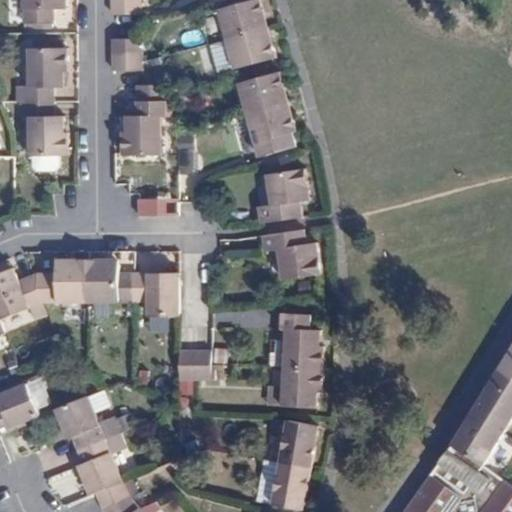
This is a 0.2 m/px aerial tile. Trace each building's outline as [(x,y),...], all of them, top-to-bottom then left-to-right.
[(69,0),(25,0),(26,24),(57,24),(58,10),(69,10),(69,0)] [(143,14),(142,0),(113,0),(114,14),(143,14)] [(261,0),(253,0),(219,9),(228,39),(270,28),(261,0)] [(270,28),(228,39),(236,69),(278,57),(270,28)] [(145,55),(145,39),(114,39),(114,46),(114,55),(145,55)] [(28,89),(28,102),(59,102),(59,90),(68,89),(69,72),(71,72),(71,50),(31,49),(32,89),(28,89)] [(145,55),(114,55),(114,63),(114,71),(145,70),(146,62),(145,55)] [(241,83),(249,113),(290,102),(282,72),(241,83)] [(138,101),(172,101),(170,85),(139,84),(138,101)] [(170,118),(172,101),(138,101),(138,114),(129,115),(128,130),(126,130),(125,154),(165,155),(164,118),(170,118)] [(59,102),(28,102),(28,117),(32,117),(32,155),(72,156),(72,133),(69,133),(69,117),(59,116),(59,102)] [(290,102),(249,113),(261,158),(300,148),(297,133),(300,132),(290,102)] [(261,206),(263,222),(306,217),(306,201),(315,200),(310,169),(307,168),(271,174),(273,204),(261,206)] [(311,242),(309,229),(265,236),(266,251),(281,250),(285,279),(324,274),(319,242),(311,242)] [(47,303),(90,303),(90,260),(60,259),(59,273),(37,273),(35,274),(47,303)] [(90,303),(135,303),(135,273),(123,273),(122,259),(90,260),(90,303)] [(0,314),(3,322),(47,303),(35,274),(21,279),(17,269),(0,275),(0,314)] [(151,316),(181,316),(181,273),(135,273),(135,303),(150,303),(151,316)] [(325,346),(324,329),(315,328),(316,314),(285,313),(284,328),(289,328),(287,366),(327,368),(329,346),(325,346)] [(0,337),(8,334),(3,322),(0,314),(0,337)] [(213,364),(214,349),(197,350),(198,380),(214,380),(213,364)] [(198,380),(197,350),(182,350),(182,380),(198,380)] [(511,351),(501,369),(511,375),(511,351)] [(327,390),(327,368),(287,366),(286,404),(322,407),(322,391),(327,390)] [(474,413),(507,433),(511,424),(511,375),(501,369),(474,413)] [(44,377),(30,383),(40,408),(54,403),(44,377)] [(14,428),(43,415),(40,408),(30,383),(30,382),(0,395),(3,404),(0,404),(0,436),(0,437),(15,432),(14,428)] [(81,450),(109,438),(124,432),(117,417),(103,422),(93,395),(58,409),(70,438),(75,437),(81,450)] [(474,413),(454,445),(486,465),(507,433),(474,413)] [(323,426),(320,425),(290,420),(283,461),(315,467),(323,426)] [(93,495),(98,493),(127,481),(109,438),(81,450),(86,462),(81,465),(93,495)] [(511,511),(511,483),(486,465),(454,445),(406,511),(511,511)] [(276,504),(308,510),(315,467),(283,461),(276,504)] [(98,493),(106,511),(133,495),(127,481),(98,493)] [(106,511),(136,511),(142,508),(133,495),(106,511)]
